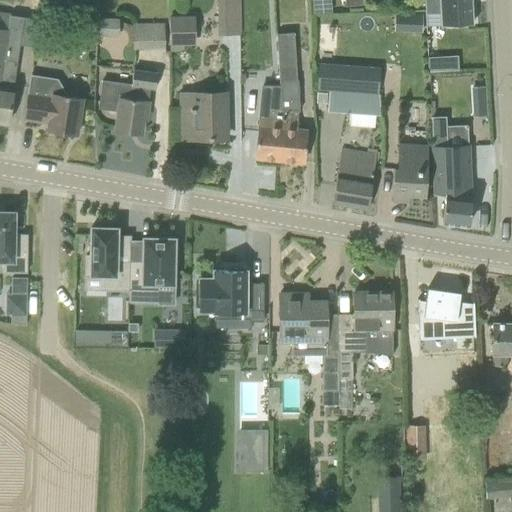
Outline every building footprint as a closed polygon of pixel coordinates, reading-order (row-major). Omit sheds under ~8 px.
[(240,0),(223,0),(226,14),(240,14),(240,0)] [(424,0),(425,11),(439,10),(440,23),(440,26),(441,26),(452,25),(473,24),(471,0),(424,0)] [(422,30),(422,13),(394,12),(394,30),(422,30)] [(0,13),(0,122),(8,124),(17,63),(23,17),(0,13)] [(195,16),(169,16),(170,51),(183,51),(183,45),(195,45),(195,16)] [(133,50),(153,50),(152,24),(133,24),(133,50)] [(279,160),(303,162),(306,130),(296,130),(298,111),(299,111),(298,80),(296,80),(294,33),(277,34),(281,109),(283,109),(283,117),(279,160)] [(427,70),(458,69),(457,54),(427,55),(427,70)] [(378,93),(380,68),(318,64),(317,89),(378,93)] [(118,110),(115,131),(141,134),(142,133),(141,133),(143,120),(146,120),(149,101),(147,101),(149,88),(155,89),(157,73),(133,70),(132,84),(103,80),(99,108),(118,110)] [(80,115),(83,97),(67,94),(57,79),(31,76),(28,100),(24,119),(48,123),(47,130),(77,135),(80,115)] [(328,111),(370,114),(380,115),(379,94),(329,91),(328,111)] [(226,139),(224,93),(182,93),(182,111),(194,111),(195,140),(226,139)] [(283,117),(260,115),(259,126),(258,126),(255,158),(279,160),(283,117)] [(431,117),(434,195),(445,196),(442,223),(468,225),(471,197),(468,145),(447,145),(446,116),(431,117)] [(394,169),(392,201),(408,202),(408,195),(424,196),(426,145),(399,144),(398,157),(402,158),(402,169),(394,169)] [(341,149),(332,204),(367,210),(376,155),(341,149)] [(18,266),(27,266),(27,234),(14,234),(14,213),(0,212),(0,260),(3,260),(3,273),(18,273),(18,266)] [(129,291),(130,261),(116,261),(117,228),(91,228),(90,256),(86,256),(85,276),(105,276),(105,290),(129,291)] [(130,261),(129,291),(129,303),(175,303),(176,284),(173,284),(174,239),(143,238),(143,262),(130,261)] [(243,314),(263,314),(263,276),(245,276),(245,257),(215,256),(215,272),(200,272),(200,274),(196,274),(196,299),(200,299),(200,302),(215,302),(215,304),(243,304),(243,314)] [(26,294),(27,282),(12,282),(11,294),(26,294)] [(455,320),(459,292),(427,288),(424,316),(425,316),(422,337),(452,341),(454,320),(455,320)] [(280,342),(291,342),(291,355),(338,354),(338,314),(325,314),(325,301),(297,301),(297,293),(279,293),(280,342)] [(338,314),(338,354),(338,374),(338,380),(352,380),(352,351),(366,351),(366,343),(392,343),(392,293),(353,293),(354,314),(338,314)] [(26,325),(26,315),(11,315),(11,323),(26,325)] [(129,323),(128,331),(138,331),(139,323),(129,323)] [(511,323),(493,323),(492,353),(493,353),(493,367),(506,367),(506,355),(511,355),(511,323)] [(184,345),(184,328),(153,327),(153,345),(184,345)] [(86,331),(76,331),(76,347),(86,347),(86,331)] [(126,348),(126,331),(116,331),(115,348),(126,348)] [(338,374),(323,374),(323,406),(338,406),(338,390),(338,380),(338,374)] [(427,459),(426,425),(406,425),(407,459),(427,459)] [(510,479),(482,479),(483,497),(510,496),(510,479)] [(400,511),(400,499),(379,500),(378,511),(400,511)]
